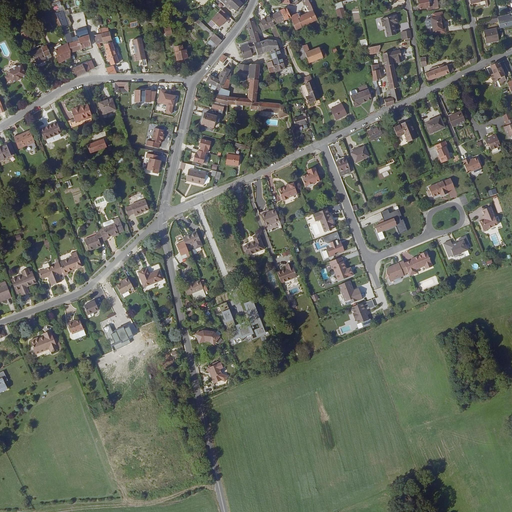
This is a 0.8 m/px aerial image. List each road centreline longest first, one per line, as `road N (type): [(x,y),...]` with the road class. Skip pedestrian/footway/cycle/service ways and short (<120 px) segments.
road 1 (tertiary): [(222,511),(163,217)]
road 2 (unclassified): [(0,126),(89,77),(194,82)]
road 3 (unclassified): [(0,323),(88,286),(163,217)]
road 4 (residential): [(163,217),(321,142)]
road 5 (tertiary): [(163,217),(194,82)]
road 6 (residential): [(368,261),(321,142)]
